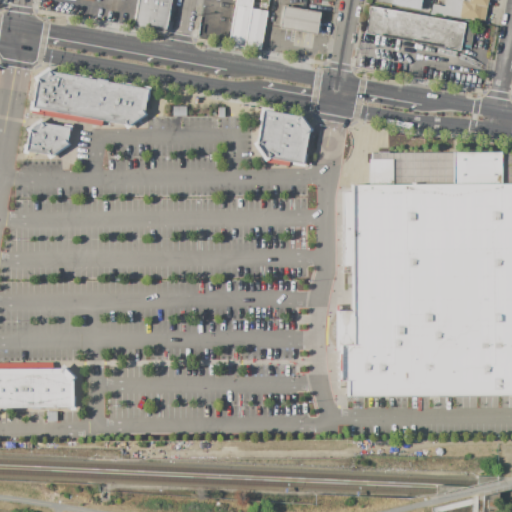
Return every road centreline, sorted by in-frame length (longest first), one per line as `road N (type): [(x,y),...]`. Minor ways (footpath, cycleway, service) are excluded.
road 1 (tertiary): [(17,50),(260,95)]
road 2 (tertiary): [(228,63),(19,25)]
road 3 (tertiary): [(335,108),(492,130)]
